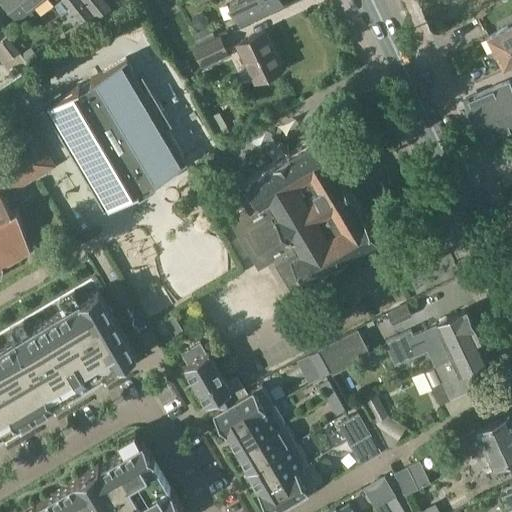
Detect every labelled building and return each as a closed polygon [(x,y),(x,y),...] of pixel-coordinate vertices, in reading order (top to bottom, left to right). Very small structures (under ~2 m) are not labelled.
[(3,0),(17,17),(39,0),(3,0)] [(97,25),(78,0),(60,0),(85,34),(97,25)] [(78,0),(97,25),(99,25),(100,27),(114,16),(102,0),(78,0)] [(236,0),(228,4),(237,23),(280,3),(278,0),(236,0)] [(511,24),(489,36),(497,51),(497,50),(511,42),(511,24)] [(216,38),(211,26),(193,34),(198,46),(216,38)] [(282,67),(264,29),(236,42),(255,80),(282,67)] [(0,47),(0,59),(3,64),(19,52),(7,36),(0,40),(0,47)] [(222,37),(199,48),(194,50),(203,68),(230,56),(222,37)] [(511,42),(497,50),(497,51),(505,67),(511,63),(511,42)] [(31,66),(40,59),(30,47),(22,54),(31,66)] [(138,77),(126,57),(90,78),(91,80),(80,86),(79,85),(64,94),(61,89),(40,101),(104,209),(131,194),(131,193),(162,175),(162,174),(186,159),(167,127),(172,123),(143,74),(138,77)] [(11,76),(14,76),(16,75),(17,71),(15,68),(12,68),(9,70),(8,73),(11,76)] [(475,122),(511,106),(511,86),(511,87),(508,81),(465,99),(475,122)] [(511,106),(475,122),(482,139),(511,126),(511,106)] [(246,179),(237,185),(249,206),(229,218),(258,267),(275,257),(292,285),(304,277),(305,278),(378,235),(364,211),(362,212),(331,159),(333,159),(319,135),(245,178),(246,179)] [(23,150),(0,163),(0,274),(1,275),(3,268),(2,267),(29,250),(17,206),(12,209),(3,194),(35,175),(36,177),(53,167),(38,141),(31,145),(24,149),(23,150)] [(0,346),(0,432),(5,430),(4,429),(17,421),(18,422),(54,401),(53,400),(66,392),(67,393),(81,385),(80,382),(88,377),(90,380),(104,371),(101,366),(114,359),(118,364),(136,353),(98,289),(80,300),(80,301),(67,309),(66,307),(29,329),(30,331),(17,338),(16,337),(0,346)] [(413,314),(407,303),(388,313),(394,323),(413,314)] [(465,309),(411,334),(409,330),(386,341),(395,363),(428,347),(435,362),(456,352),(464,348),(465,351),(481,344),(465,309)] [(173,335),(183,329),(174,313),(163,320),(173,335)] [(358,327),(319,348),(332,373),(371,353),(358,327)] [(220,408),(248,392),(237,374),(227,380),(209,350),(206,351),(200,341),(182,352),(188,362),(185,364),(208,403),(214,399),(220,408)] [(456,352),(435,362),(423,368),(439,401),(450,396),(451,396),(472,386),(465,371),(488,359),(481,344),(465,351),(464,348),(456,352)] [(318,350),(309,355),(317,369),(326,364),(318,350)] [(327,398),(336,393),(329,379),(320,384),(327,398)] [(262,383),(248,392),(220,408),(213,412),(225,432),(274,403),(262,383)] [(376,421),(381,419),(377,425),(397,438),(405,426),(388,415),(375,391),(363,398),(376,421)] [(344,407),(336,393),(327,398),(335,412),(344,407)] [(274,403),(225,432),(225,433),(227,432),(237,450),(285,422),(274,403)] [(358,412),(348,418),(360,439),(371,433),(358,412)] [(461,454),(462,457),(463,456),(473,452),(473,450),(511,432),(511,420),(509,413),(454,439),(454,440),(461,454)] [(360,439),(348,418),(338,424),(350,445),(360,439)] [(285,422),(237,450),(248,468),(247,469),(247,470),(296,441),(285,422)] [(511,432),(473,450),(473,452),(475,455),(469,457),(475,470),(481,467),(483,470),(493,466),(494,467),(507,460),(511,457),(511,432)] [(76,479),(32,505),(36,511),(171,511),(183,505),(172,486),(171,487),(153,458),(155,457),(144,439),(99,465),(99,464),(75,477),(76,479)] [(308,461),(296,441),(247,470),(259,490),(258,490),(258,491),(308,461)] [(394,473),(406,494),(431,481),(419,460),(394,473)] [(308,461),(258,491),(270,511),(272,511),(323,482),(311,461),(309,462),(308,461)] [(511,511),(511,493),(503,497),(508,511),(511,511)] [(405,511),(395,494),(385,500),(391,511),(405,511)] [(391,511),(385,500),(375,506),(377,511),(391,511)] [(440,511),(435,503),(418,511),(440,511)]
